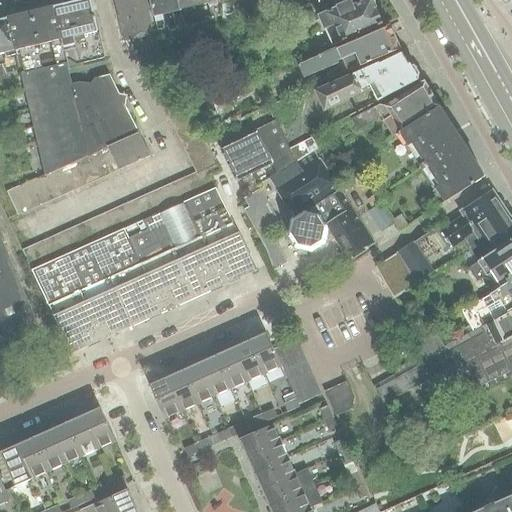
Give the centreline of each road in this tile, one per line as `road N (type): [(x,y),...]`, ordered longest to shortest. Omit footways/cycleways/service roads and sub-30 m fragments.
road 1 (residential): [(119,371),(290,302),(301,306),(364,267)]
road 2 (unknown): [(156,134),(173,166),(17,233)]
road 3 (residential): [(184,511),(119,371)]
road 4 (residential): [(0,423),(119,371)]
road 5 (secondary): [(511,104),(452,0)]
